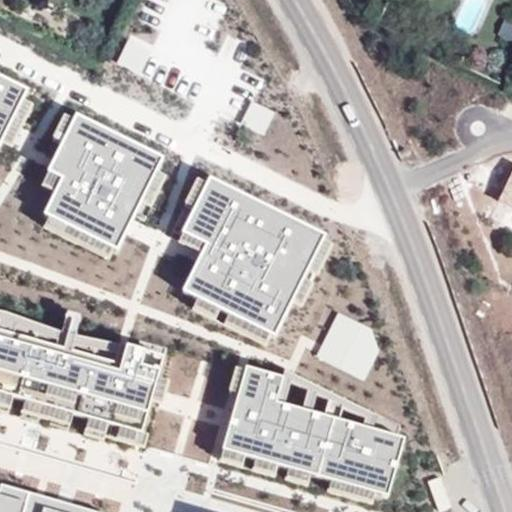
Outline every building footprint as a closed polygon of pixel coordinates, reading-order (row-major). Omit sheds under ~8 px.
[(0,145),(1,144),(10,148),(30,107),(21,103),(27,91),(0,78),(0,145)] [(76,118),(73,123),(63,119),(53,139),(63,144),(40,189),(55,196),(45,216),(50,219),(44,231),(109,263),(115,250),(116,251),(134,216),(144,221),(166,178),(155,173),(161,160),(76,118)] [(511,173),(497,201),(511,209),(511,173)] [(199,300),(194,311),(264,346),(270,335),(274,337),(291,304),(300,309),(312,286),(303,281),(308,271),(317,275),(331,246),(322,242),(324,238),(208,182),(206,186),(197,182),(184,206),(194,212),(182,236),(177,246),(201,257),(184,292),(199,300)] [(338,313),(320,358),(367,378),(386,332),(338,313)] [(166,361),(0,319),(0,411),(144,447),(166,361)] [(282,379),(246,369),(222,454),(386,498),(403,438),(275,403),(282,379)] [(87,511),(0,488),(0,511),(87,511)]
